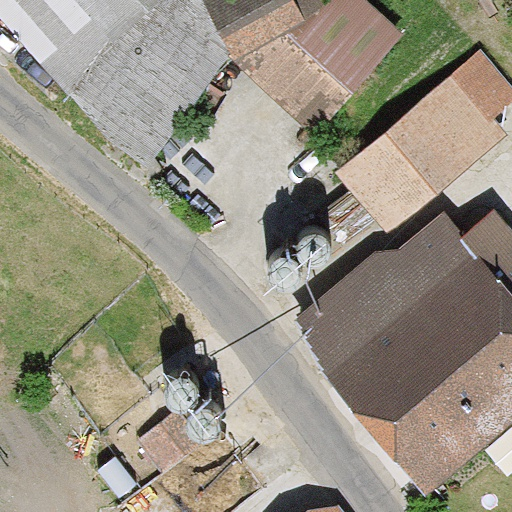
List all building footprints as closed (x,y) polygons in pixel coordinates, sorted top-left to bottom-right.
[(231,51),(320,120),(405,37),(371,0),(319,0),(304,13),(296,0),(258,0),(212,25),(187,0),(0,0),(0,1),(157,170),(231,51)] [(511,90),(476,49),(336,166),(390,230),(507,133),(491,114),(511,95),(511,90)] [(295,323),(423,481),(511,409),(511,222),(497,204),(462,232),(441,206),(295,323)] [(139,432),(164,466),(195,442),(171,409),(139,432)] [(331,511),(320,499),(299,511),(331,511)]
